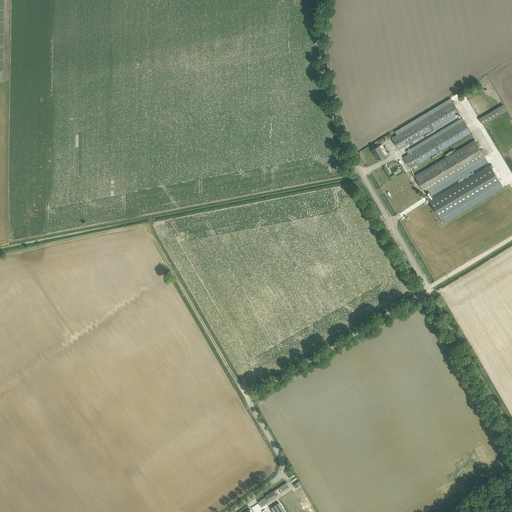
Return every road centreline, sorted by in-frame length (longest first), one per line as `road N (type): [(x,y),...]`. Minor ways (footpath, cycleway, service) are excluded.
road 1 (unclassified): [(231,511),(282,469),(247,395),(428,290),(341,130),(322,48),(325,0)]
road 2 (track): [(0,256),(144,224),(247,395)]
road 3 (track): [(0,389),(171,269)]
road 4 (track): [(428,290),(511,423)]
